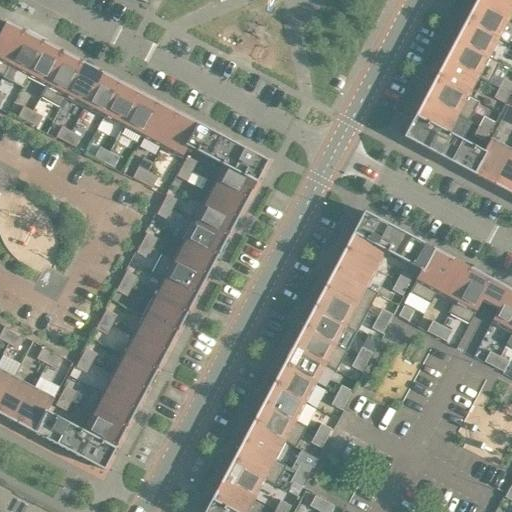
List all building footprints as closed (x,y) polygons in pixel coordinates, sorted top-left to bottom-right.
[(511,0),(475,0),(475,1),(509,19),(511,12),(511,0)] [(465,21),(499,38),(509,19),(475,1),(465,21)] [(6,21),(0,33),(0,74),(3,76),(26,32),(6,21)] [(455,40),(488,58),(489,57),(499,38),(465,21),(455,40)] [(26,32),(3,76),(22,87),(28,76),(45,42),(26,32)] [(499,62),(489,57),(488,58),(455,40),(445,59),(478,77),(489,83),(499,62)] [(28,76),(46,86),(47,86),(65,52),(45,42),(28,76)] [(61,107),(66,96),(84,62),(65,52),(47,86),(46,86),(40,96),(61,107)] [(469,95),(478,77),(445,59),(434,78),(468,96),(469,95)] [(84,62),(66,96),(85,106),(103,73),(84,62)] [(103,73),(85,106),(104,116),(122,83),(103,73)] [(479,100),(469,95),(468,96),(434,78),(424,97),(458,115),(468,121),(479,100)] [(511,88),(511,82),(504,78),(499,88),(509,93),(511,88)] [(122,83),(104,116),(123,127),(141,93),(122,83)] [(494,97),(504,103),(509,93),(499,88),(494,97)] [(141,93),(123,127),(142,137),(160,103),(141,93)] [(449,132),(458,115),(424,97),(414,116),(438,129),(448,134),(449,132)] [(160,103),(142,137),(161,147),(179,113),(160,103)] [(24,106),(18,116),(28,122),(33,111),(24,106)] [(38,127),(43,116),(33,111),(28,122),(38,127)] [(182,158),(188,146),(186,146),(198,123),(179,113),(161,147),(182,158)] [(427,150),(438,129),(414,116),(403,137),(427,150)] [(494,121),(484,116),(478,126),(489,131),(494,121)] [(198,123),(186,146),(188,146),(210,158),(221,136),(198,123)] [(62,126),(56,137),(66,142),(72,131),(62,126)] [(473,135),(484,141),(489,131),(478,126),(473,135)] [(450,162),(462,139),(449,132),(448,134),(438,129),(427,150),(450,162)] [(76,147),(81,136),(72,131),(66,142),(76,147)] [(221,136),(210,158),(223,165),(224,164),(233,169),(244,148),(221,136)] [(491,138),(484,151),(485,152),(473,174),(493,184),(511,149),(491,138)] [(473,174),(485,152),(484,151),(462,139),(450,162),(473,174)] [(100,146),(94,157),(104,162),(110,151),(100,146)] [(244,148),(233,169),(257,181),(268,160),(244,148)] [(511,194),(511,193),(511,148),(511,149),(493,184),(511,194)] [(114,167),(120,156),(110,151),(104,162),(114,167)] [(182,166),(193,172),(198,162),(188,156),(182,166)] [(213,183),(247,201),(257,181),(233,169),(224,164),(223,165),(213,183)] [(138,166),(132,177),(142,183),(148,172),(138,166)] [(193,172),(182,166),(177,176),(188,182),(193,172)] [(152,188),(158,177),(148,172),(142,183),(152,188)] [(247,201),(213,183),(203,202),(237,220),(247,201)] [(178,200),(167,194),(162,204),(173,210),(178,200)] [(237,220),(203,202),(193,221),(227,239),(237,220)] [(156,214),(167,220),(173,210),(162,204),(156,214)] [(377,245),(388,224),(364,211),(353,232),(377,245)] [(227,239),(193,221),(183,240),(217,258),(227,239)] [(388,224),(377,245),(386,250),(386,251),(399,258),(411,236),(388,224)] [(376,269),(386,251),(386,250),(377,245),(353,232),(343,251),(376,269)] [(158,238),(147,233),(141,243),(152,248),(158,238)] [(411,236),(399,258),(421,270),(422,271),(434,248),(411,236)] [(173,258),(163,253),(162,254),(206,277),(217,258),(183,240),(173,258)] [(136,252),(147,258),(152,248),(141,243),(136,252)] [(410,292),(430,303),(436,292),(435,292),(453,258),(434,248),(422,271),(421,270),(415,281),(410,292)] [(332,270),(366,288),(366,287),(376,269),(343,251),(332,270)] [(206,277),(162,254),(152,273),(196,296),(206,277)] [(435,292),(436,292),(454,302),(472,269),(453,258),(435,292)] [(454,302),(448,312),(469,324),(481,301),(489,305),(498,310),(509,288),(500,283),(493,279),(472,269),(454,302)] [(377,293),(366,287),(366,288),(332,270),(322,289),(367,313),(377,293)] [(413,276),(402,270),(397,280),(407,286),(413,276)] [(137,277),(126,271),(121,281),(132,287),(137,277)] [(152,273),(162,279),(153,297),(186,315),(196,296),(152,273)] [(392,290),(402,295),(407,286),(397,280),(392,290)] [(116,290),(127,296),(132,287),(121,281),(116,290)] [(498,310),(491,322),(511,333),(511,332),(511,289),(509,288),(498,310)] [(346,327),(356,333),(367,313),(322,289),(312,309),(346,327)] [(186,315),(153,297),(142,316),(176,334),(186,315)] [(408,321),(414,310),(404,305),(398,316),(408,321)] [(392,314),(382,308),(377,318),(387,324),(392,314)] [(117,315),(106,309),(101,319),(112,325),(117,315)] [(336,345),(346,327),(312,309),(302,328),(336,346),(336,345)] [(176,334),(142,316),(132,336),(166,353),(176,334)] [(371,328),(382,333),(387,324),(377,318),(371,328)] [(96,329),(107,334),(112,325),(101,319),(96,329)] [(432,320),(427,331),(436,336),(442,326),(432,320)] [(446,341),(452,331),(442,326),(436,336),(446,341)] [(4,327),(0,334),(0,339),(8,343),(14,332),(4,327)] [(325,365),(336,371),(347,350),(336,345),(336,346),(302,328),(292,347),(325,365)] [(18,349),(23,338),(14,332),(8,343),(18,349)] [(166,353),(132,336),(122,355),(156,372),(166,353)] [(97,353),(86,347),(81,357),(92,363),(97,353)] [(282,366),(315,384),(325,365),(292,347),(282,366)] [(372,352),(362,347),(356,356),(367,362),(372,352)] [(42,348),(36,359),(46,364),(52,353),(42,348)] [(490,351),(484,361),(494,367),(500,356),(490,351)] [(56,369),(62,358),(52,353),(46,364),(56,369)] [(156,372),(122,355),(112,374),(146,392),(156,372)] [(351,366),(362,372),(367,362),(356,356),(351,366)] [(503,372),(509,361),(500,356),(494,367),(503,372)] [(76,367),(86,373),(92,363),(81,357),(76,367)] [(272,385),(305,403),(315,384),(282,366),(272,385)] [(0,404),(15,377),(0,369),(0,404)] [(146,392),(112,374),(102,392),(102,393),(135,411),(146,392)] [(0,414),(15,422),(34,387),(15,377),(0,404),(0,414)] [(76,391),(65,385),(60,395),(71,401),(76,391)] [(261,404),(295,422),(296,421),(305,403),(272,385),(261,404)] [(352,390),(341,385),(336,395),(347,400),(352,390)] [(81,407),(91,413),(92,412),(125,430),(135,411),(102,393),(102,392),(92,386),(81,407)] [(47,411),(54,398),(34,387),(15,422),(34,433),(46,410),(47,411)] [(55,405),(66,411),(71,401),(60,395),(55,405)] [(331,404),(342,410),(347,400),(336,395),(331,404)] [(295,447),(306,427),(296,421),(295,422),(261,404),(251,423),(285,441),(285,442),(295,447)] [(57,445),(69,423),(47,411),(46,410),(34,433),(57,445)] [(91,413),(82,430),(82,431),(91,436),(115,449),(125,430),(92,412),(91,413)] [(80,457),(91,436),(82,431),(82,430),(69,423),(57,445),(80,457)] [(275,460),(275,459),(285,442),(285,441),(251,423),(241,442),(275,460)] [(332,429),(321,423),(316,433),(326,439),(332,429)] [(311,442),(321,448),(326,439),(316,433),(311,442)] [(91,436),(80,457),(104,470),(115,449),(91,436)] [(275,486),(286,465),(275,459),(275,460),(241,442),(231,462),(265,479),(264,480),(275,486)] [(305,453),(301,461),(311,467),(312,468),(317,459),(305,453)] [(311,467),(301,461),(295,471),(306,477),(311,467)] [(221,481),(255,498),(264,480),(265,479),(231,462),(221,481)] [(290,481),(301,486),(306,477),(295,471),(290,481)] [(247,511),(255,498),(221,481),(211,500),(233,511),(247,511)] [(0,511),(3,511),(14,492),(0,484),(0,511)] [(15,492),(14,492),(3,511),(27,511),(33,503),(32,502),(31,503),(14,494),(15,492)] [(315,495),(309,506),(319,511),(325,500),(315,495)] [(233,511),(211,500),(204,511),(233,511)] [(287,511),(291,505),(280,500),(275,509),(280,511),(287,511)] [(321,511),(330,511),(334,505),(325,500),(319,511),(321,511)] [(50,511),(33,503),(27,511),(51,511),(50,511)]
